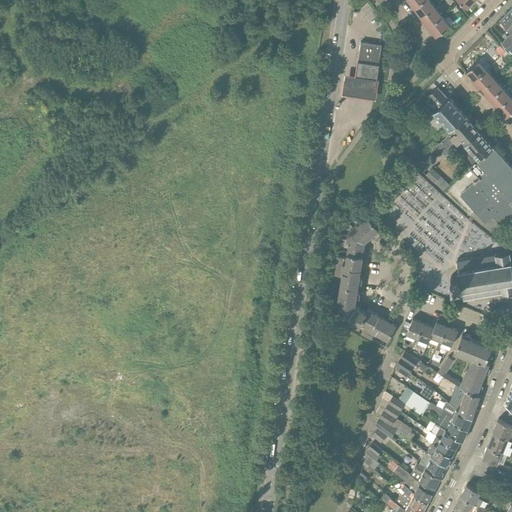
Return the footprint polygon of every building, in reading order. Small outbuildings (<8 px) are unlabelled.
[(423,0),(414,7),(421,17),(435,6),(430,0),(423,0)] [(421,17),(429,26),(442,16),(435,6),(421,17)] [(511,12),(509,10),(500,18),(511,30),(511,12)] [(442,16),(429,26),(436,36),(450,25),(442,16)] [(502,43),(511,53),(511,52),(511,31),(508,36),(506,39),(502,43)] [(358,64),(378,67),(381,45),(361,42),(358,64)] [(466,71),(474,80),(487,69),(478,60),(466,71)] [(378,67),(358,64),(356,79),(345,77),(342,96),(375,101),(378,81),(376,81),(378,67)] [(474,80),(482,89),(495,78),(487,69),(474,80)] [(482,89),(490,99),(503,87),(495,78),(482,89)] [(449,128),(465,115),(449,96),(448,98),(438,86),(428,95),(438,106),(434,110),(449,128)] [(490,99),(498,108),(511,96),(503,87),(490,99)] [(511,97),(511,96),(498,108),(506,117),(511,111),(511,97)] [(436,145),(441,150),(472,122),(465,115),(449,128),(446,132),(448,134),(436,145)] [(455,151),(456,152),(480,131),(472,122),(441,150),(447,156),(453,150),(452,149),(457,144),(460,147),(455,151)] [(469,167),(470,169),(493,146),(480,131),(456,152),(459,154),(468,146),(478,158),(469,167)] [(500,224),(511,213),(511,166),(493,146),(470,169),(480,180),(476,184),(474,182),(460,194),(485,222),(493,216),(500,224)] [(443,191),(450,184),(432,168),(429,171),(425,168),(422,172),(443,191)] [(397,325),(385,318),(368,309),(367,312),(355,305),(358,287),(360,272),(363,255),(365,242),(379,229),(368,216),(357,226),(357,225),(348,233),(346,243),(349,243),(347,252),(347,258),(337,256),(335,268),(334,275),(342,276),(341,284),(338,298),(337,298),(336,305),(344,321),(354,326),(355,324),(359,326),(360,326),(361,323),(365,326),(361,333),(371,339),(374,334),(376,335),(376,334),(388,340),(397,325)] [(511,253),(511,254),(510,251),(457,260),(460,275),(452,276),(453,286),(454,286),(455,291),(461,298),(462,299),(463,299),(511,291),(511,253)] [(407,333),(416,337),(418,337),(424,322),(413,318),(407,333)] [(434,327),(430,336),(431,337),(439,340),(439,339),(441,340),(447,325),(436,321),(434,327)] [(419,339),(428,342),(429,342),(431,337),(430,336),(434,327),(424,322),(418,337),(416,337),(414,341),(418,343),(419,339)] [(439,339),(439,340),(438,344),(441,345),(443,342),(452,345),(458,330),(447,325),(441,340),(439,339)] [(484,376),(489,363),(492,357),(488,356),(492,346),(477,340),(462,334),(455,352),(453,355),(456,357),(459,354),(470,358),(472,359),(468,369),(467,368),(461,382),(446,372),(454,360),(448,356),(438,372),(445,376),(460,386),(466,389),(477,393),(484,376)] [(399,359),(396,363),(410,372),(419,360),(405,351),(399,359)] [(442,357),(435,354),(432,362),(439,364),(442,357)] [(410,372),(396,363),(395,367),(408,376),(410,372)] [(431,399),(437,389),(426,383),(420,392),(431,399)] [(459,409),(472,418),(480,395),(477,393),(466,389),(464,391),(461,403),(459,409)] [(429,400),(419,394),(414,391),(406,404),(422,415),(431,402),(429,400)] [(388,402),(401,411),(406,404),(393,396),(392,396),(388,402)] [(467,429),(472,418),(459,409),(447,401),(443,410),(454,416),(452,420),(467,429)] [(396,418),(401,411),(388,402),(384,409),(396,418)] [(443,410),(435,404),(432,409),(441,415),(443,410)] [(396,418),(384,409),(379,416),(391,425),(396,418)] [(454,416),(443,410),(441,415),(436,423),(440,426),(460,439),(463,441),(467,429),(452,420),(454,416)] [(374,424),(378,427),(387,435),(391,438),(397,429),(391,425),(379,416),(379,417),(376,422),(374,424)] [(493,431),(509,438),(511,439),(511,418),(507,416),(505,422),(498,419),(493,431)] [(397,429),(401,422),(396,418),(391,425),(397,429)] [(456,447),(460,439),(440,426),(436,435),(456,447)] [(381,443),(387,435),(378,427),(372,435),(381,443)] [(487,445),(502,451),(505,443),(511,446),(511,439),(509,438),(493,431),(487,445)] [(452,455),(456,447),(436,435),(432,442),(452,455)] [(369,446),(371,448),(379,455),(383,450),(373,441),(369,446)] [(447,464),(452,455),(432,442),(426,452),(447,464)] [(502,451),(487,445),(482,457),(497,463),(502,451)] [(381,456),(379,455),(371,448),(367,453),(376,461),(377,461),(381,456)] [(447,464),(426,452),(423,457),(421,461),(419,464),(425,467),(435,472),(436,470),(442,474),(447,464)] [(374,470),(380,463),(377,461),(376,461),(367,453),(364,461),(374,470)] [(420,482),(421,480),(435,488),(441,476),(435,472),(425,467),(419,464),(417,462),(412,470),(410,474),(420,482)] [(414,493),(428,500),(433,492),(419,483),(420,482),(410,474),(399,464),(393,471),(406,481),(404,484),(414,493)] [(364,482),(368,478),(361,472),(359,480),(364,482)] [(400,488),(405,491),(402,495),(409,502),(423,510),(428,500),(414,493),(404,484),(400,488)] [(479,506),(480,506),(483,500),(477,497),(480,492),(467,484),(461,495),(474,503),(479,506)] [(399,497),(398,496),(395,500),(399,504),(408,511),(422,511),(423,510),(409,502),(402,495),(401,494),(399,497)] [(454,507),(463,511),(469,511),(474,503),(461,495),(454,507)] [(395,500),(390,497),(386,502),(394,509),(399,504),(395,500)]
